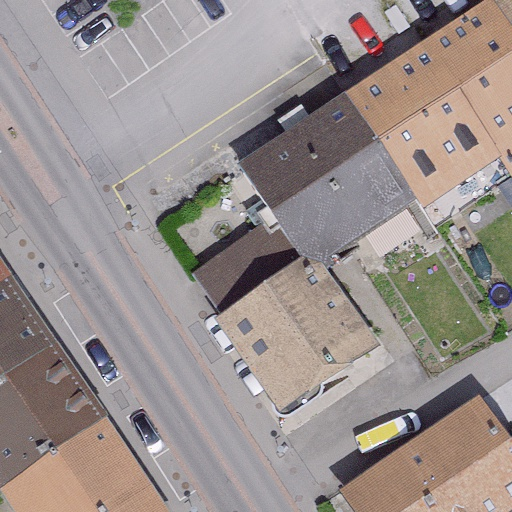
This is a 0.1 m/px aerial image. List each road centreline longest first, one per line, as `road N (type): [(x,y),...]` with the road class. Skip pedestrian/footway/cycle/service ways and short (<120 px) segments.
road 1 (secondary): [(47,176),(272,511)]
road 2 (residential): [(240,0),(244,33),(47,176)]
road 3 (residential): [(511,350),(287,511)]
